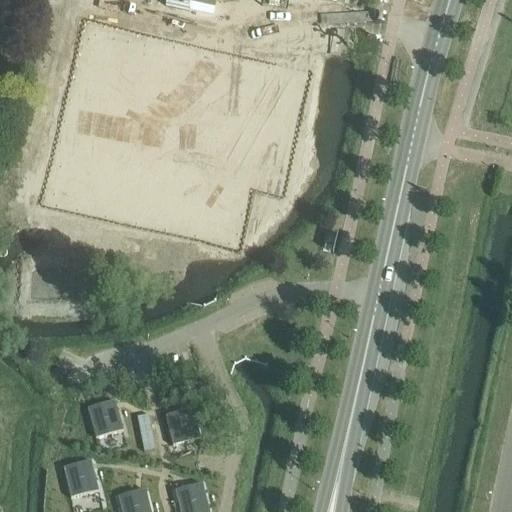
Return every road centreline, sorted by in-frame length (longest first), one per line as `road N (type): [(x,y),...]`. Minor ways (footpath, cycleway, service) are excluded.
road 1 (residential): [(377,300),(315,290),(282,294),(161,348),(97,364),(77,384)]
road 2 (residential): [(147,0),(255,21),(285,2),(438,38)]
road 3 (secondary): [(377,300),(438,38)]
road 4 (residential): [(11,206),(54,0)]
road 5 (secondary): [(347,437),(377,300)]
